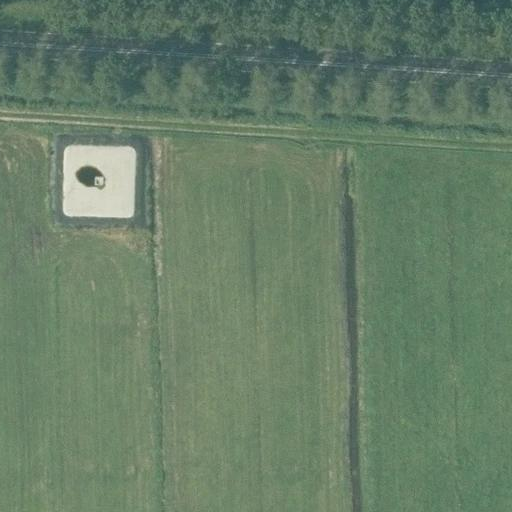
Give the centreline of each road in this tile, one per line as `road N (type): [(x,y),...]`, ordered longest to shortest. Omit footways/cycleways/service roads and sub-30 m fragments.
road 1 (track): [(0,114),(511,149)]
road 2 (primary): [(511,78),(0,46)]
road 3 (track): [(372,138),(383,456)]
